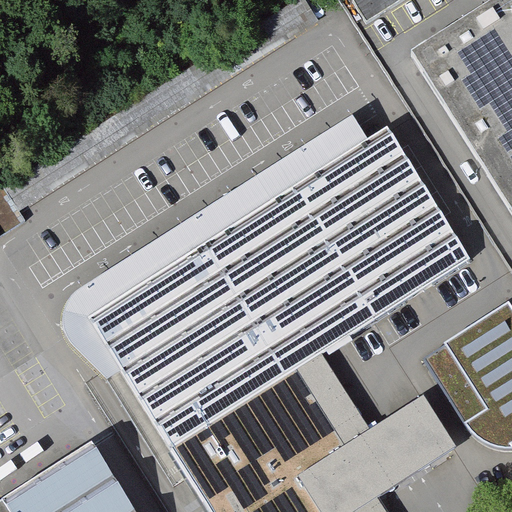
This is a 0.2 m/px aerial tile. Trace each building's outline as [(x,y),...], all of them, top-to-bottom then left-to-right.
[(368,0),(362,4),(377,27),(419,0),(368,0)] [(511,0),(507,0),(411,61),(511,218),(511,0)] [(251,31),(263,57),(315,33),(302,7),(251,31)] [(122,378),(205,511),(367,511),(381,503),(413,483),(456,456),(423,402),(379,431),(371,436),(323,359),(471,264),(387,134),(368,146),(353,123),(79,298),(69,308),(64,320),(64,336),(70,351),(107,388),(122,378)] [(511,311),(509,307),(424,362),(466,428),(475,438),(485,446),(500,451),(511,452),(511,449),(511,448),(511,447),(511,311)] [(132,511),(91,448),(0,505),(0,511),(132,511)] [(386,511),(381,503),(367,511),(386,511)]
